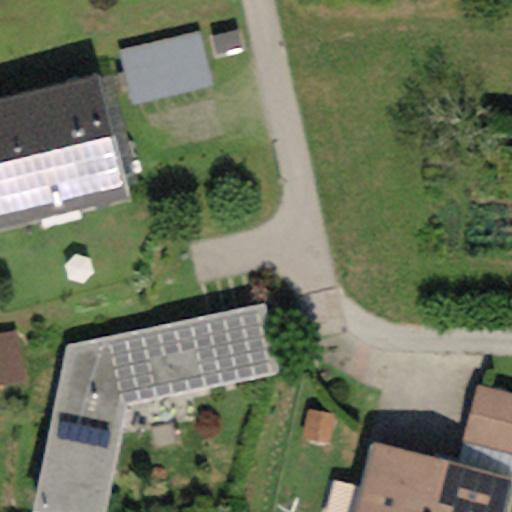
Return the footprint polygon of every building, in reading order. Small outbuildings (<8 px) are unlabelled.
[(126,61),(139,114),(218,94),(205,41),(126,61)] [(65,85),(0,96),(0,218),(86,202),(65,85)] [(264,306),(64,346),(31,511),(106,511),(126,409),(276,375),(264,306)] [(511,396),(476,386),(460,442),(511,456),(511,396)] [(503,511),(511,482),(370,445),(352,511),(503,511)]
